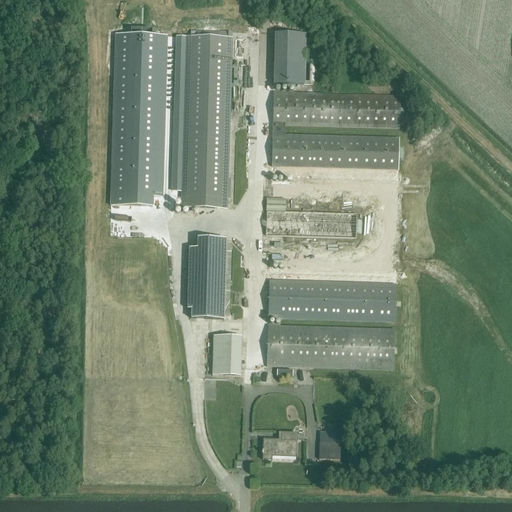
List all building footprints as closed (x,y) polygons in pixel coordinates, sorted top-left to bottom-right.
[(167,37),(157,37),(152,37),(152,32),(131,32),(130,36),(116,36),(111,207),(152,208),(153,198),(162,198),(167,37)] [(300,87),(301,33),(275,32),(274,86),(300,87)] [(231,39),(186,38),(182,198),(181,209),(226,210),(231,39)] [(398,131),(399,97),(272,96),(271,170),(396,173),(397,141),(283,138),(283,128),(398,131)] [(397,198),(266,195),(265,254),(395,257),(397,198)] [(197,249),(189,249),(187,310),(192,310),(191,319),(223,320),(225,250),(197,249)] [(395,326),(396,284),(270,280),(269,322),(395,326)] [(393,372),(394,330),(268,326),(267,368),(393,372)] [(240,379),(240,341),(212,341),(212,379),(240,379)] [(297,443),(297,435),(280,434),(280,441),(263,441),(262,461),(271,461),(271,458),(296,459),(295,462),(296,462),(297,443)] [(340,461),(340,445),(320,445),(319,461),(340,461)] [(254,474),(262,473),(261,464),(253,465),(254,474)] [(262,479),(253,479),(254,487),(263,486),(262,479)]
